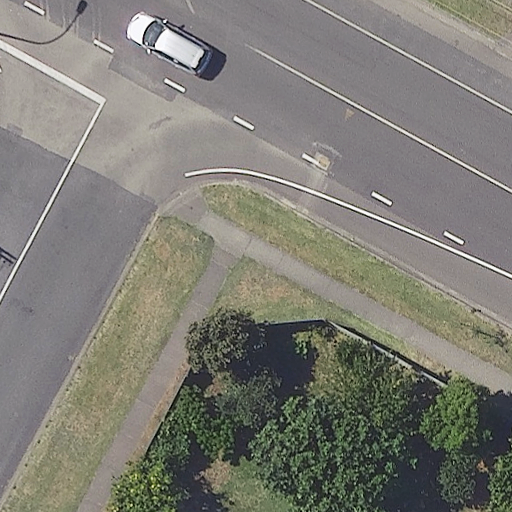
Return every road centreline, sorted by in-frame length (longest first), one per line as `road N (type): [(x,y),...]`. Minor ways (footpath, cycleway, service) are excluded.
road 1 (tertiary): [(511,191),(166,0)]
road 2 (residential): [(0,295),(158,0)]
